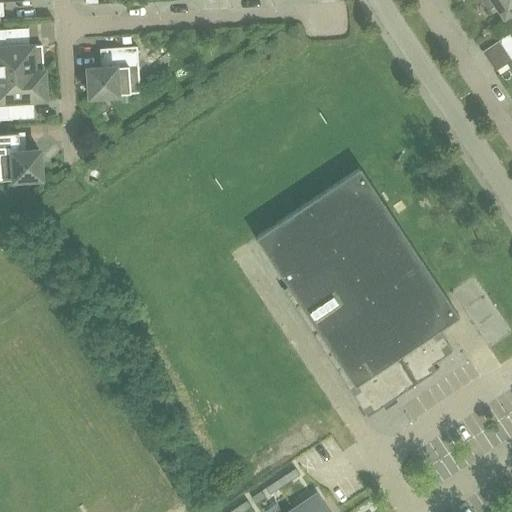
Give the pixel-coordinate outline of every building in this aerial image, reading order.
[(504,17),(511,11),(511,0),(481,0),(488,10),(496,5),(504,17)] [(0,29),(0,74),(43,72),(42,45),(5,47),(4,30),(0,29)] [(511,39),(508,34),(498,41),(505,50),(511,45),(511,39)] [(107,67),(87,68),(89,96),(140,93),(137,46),(105,48),(107,67)] [(45,99),(43,72),(0,74),(0,119),(10,119),(9,102),(45,99)] [(119,95),(119,103),(130,103),(129,94),(119,95)] [(18,132),(0,133),(0,180),(41,178),(39,150),(19,151),(18,132)] [(360,169),(256,239),(289,288),(284,292),(368,418),(437,372),(433,366),(454,352),(439,331),(459,317),(360,169)] [(269,494),(300,474),(295,467),(265,488),(269,494)] [(265,497),(261,490),(251,497),(255,504),(265,497)] [(290,511),(328,511),(317,494),(290,511)] [(242,511),(251,506),(247,500),(228,511),(242,511)]
